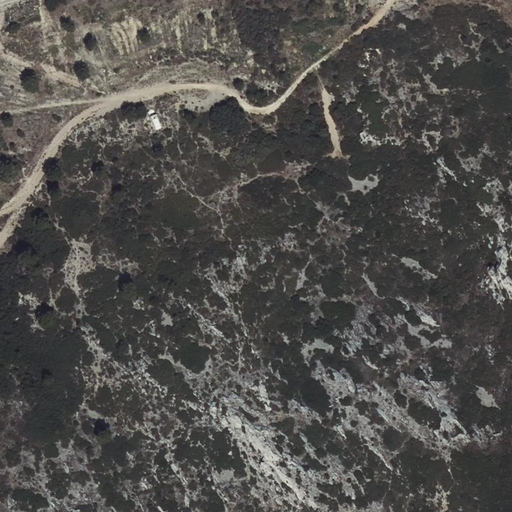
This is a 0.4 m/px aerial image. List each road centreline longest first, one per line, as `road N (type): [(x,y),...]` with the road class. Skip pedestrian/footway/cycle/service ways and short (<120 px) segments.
road 1 (track): [(0,108),(194,86),(228,91),(252,108),(275,104),(393,0)]
road 2 (track): [(0,211),(89,113),(125,96)]
